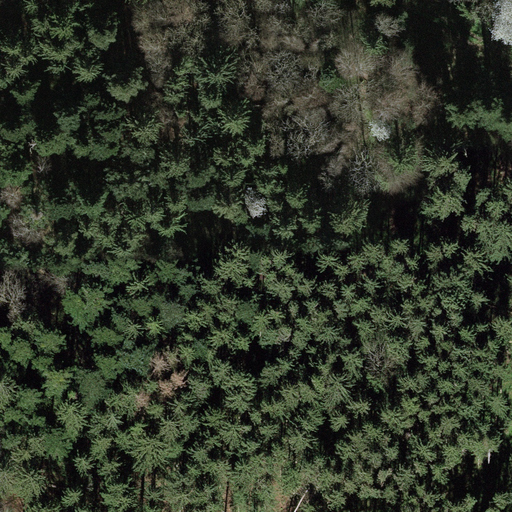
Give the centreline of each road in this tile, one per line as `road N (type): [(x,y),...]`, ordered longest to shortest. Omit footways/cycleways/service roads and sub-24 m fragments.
road 1 (track): [(511,270),(210,272),(131,296),(94,330),(81,375),(83,438),(99,511)]
road 2 (track): [(372,0),(473,39),(511,45)]
